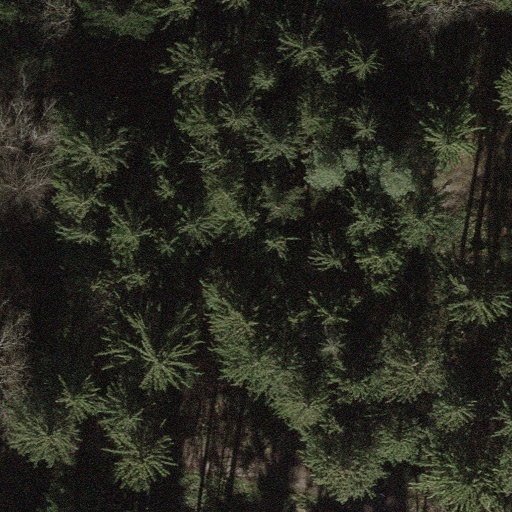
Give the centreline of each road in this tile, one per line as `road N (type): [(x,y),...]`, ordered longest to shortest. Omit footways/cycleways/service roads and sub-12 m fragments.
road 1 (track): [(511,127),(498,131),(410,235),(359,361),(373,494)]
road 2 (track): [(373,494),(276,468),(0,424)]
